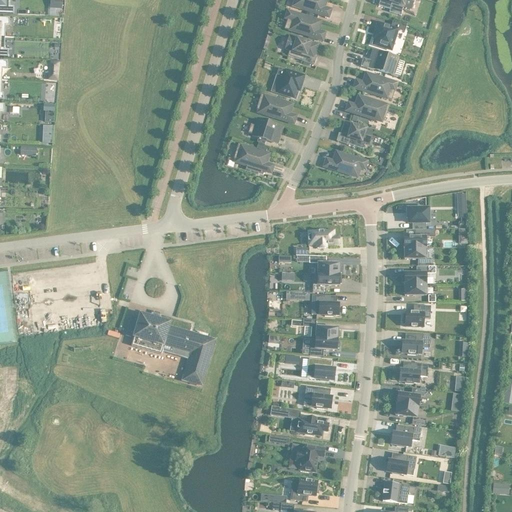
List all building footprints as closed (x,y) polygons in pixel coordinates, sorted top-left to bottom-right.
[(0,0),(0,13),(13,14),(13,7),(9,7),(9,0),(0,0)] [(51,0),(51,8),(62,9),(62,0),(51,0)] [(295,0),(294,4),(305,8),(304,10),(318,15),(329,18),(331,10),(323,8),(324,5),(325,6),(326,0),(295,0)] [(386,0),(380,0),(379,6),(391,10),(390,13),(401,16),(404,7),(412,9),(414,0),(388,0),(388,1),(386,0)] [(304,10),(303,16),(317,20),(318,15),(304,10)] [(285,19),(288,20),(285,29),(323,41),(325,34),(311,29),(312,27),(315,27),(317,20),(303,16),(288,11),(285,19)] [(0,37),(5,38),(5,25),(9,26),(9,19),(0,18),(0,37)] [(376,39),(374,45),(391,51),(398,30),(405,33),(407,26),(393,21),(391,28),(378,24),(374,38),(376,39)] [(4,50),(5,38),(0,37),(0,56),(8,57),(8,50),(4,50)] [(285,49),(290,51),(288,56),(302,61),(302,62),(314,66),(316,58),(309,56),(313,44),(289,37),(285,49)] [(363,59),(361,66),(373,70),(393,76),(393,74),(400,76),(405,63),(398,61),(398,59),(378,52),(375,62),(363,59)] [(279,68),(277,76),(282,77),(277,93),(294,98),(297,90),(299,91),(304,77),(279,68)] [(356,81),(354,89),(392,101),(397,83),(371,75),(369,82),(371,83),(370,85),(356,81)] [(271,114),(270,117),(294,124),(296,117),(288,114),(289,112),(290,112),(292,105),(261,95),(257,110),(271,114)] [(346,111),(370,119),(371,116),(385,120),(390,106),(358,96),(356,103),(358,104),(357,106),(349,104),(346,111)] [(44,105),(44,112),(45,112),(45,122),(54,123),(54,106),(44,105)] [(256,127),(251,125),(248,133),(253,135),(252,136),(258,138),(267,141),(273,143),(278,126),(258,119),(256,127)] [(336,142),(348,145),(349,145),(363,149),(365,143),(369,145),(373,132),(350,125),(346,136),(339,134),(336,142)] [(234,159),(248,163),(246,170),(263,176),(264,172),(271,174),(273,166),(265,164),(266,161),(267,161),(270,154),(266,153),(256,150),(238,145),(234,159)] [(339,161),(341,161),(340,164),(326,160),(324,167),(357,178),(360,168),(365,170),(367,162),(341,154),(339,161)] [(465,195),(457,195),(458,217),(466,217),(465,195)] [(428,210),(408,210),(408,219),(409,219),(409,224),(413,224),(413,230),(425,230),(425,224),(428,224),(428,210)] [(467,230),(459,230),(459,245),(467,245),(467,230)] [(317,232),(309,233),(309,246),(317,245),(317,249),(326,249),(326,245),(339,245),(339,237),(334,237),(334,232),(325,232),(325,231),(317,231),(317,232)] [(404,249),(426,249),(426,238),(404,238),(404,241),(402,241),(402,247),(404,247),(404,249)] [(418,267),(431,267),(431,259),(426,260),(426,249),(404,249),(404,251),(402,251),(403,258),(405,258),(405,260),(418,260),(418,267)] [(313,275),(339,276),(340,275),(339,275),(339,273),(341,273),(341,267),(339,267),(339,264),(326,264),(318,264),(318,275),(313,275)] [(404,286),(405,286),(426,286),(426,274),(436,274),(436,267),(431,267),(418,267),(418,274),(404,274),(404,277),(402,277),(402,283),(404,283),(404,286)] [(339,278),(339,276),(313,275),(313,293),(326,293),(326,287),(339,287),(339,284),(341,284),(341,278),(339,278)] [(426,286),(405,286),(405,288),(403,288),(403,294),(405,294),(405,297),(415,296),(426,296),(426,286)] [(312,296),(311,315),(325,316),(325,317),(333,317),(333,316),(339,316),(339,309),(336,309),(337,297),(312,296)] [(405,327),(423,328),(424,319),(430,319),(431,307),(417,306),(417,313),(406,313),(406,315),(404,315),(403,325),(405,325),(405,327)] [(133,317),(127,336),(134,338),(131,346),(161,355),(162,351),(189,359),(183,381),(202,386),(214,344),(193,338),(194,334),(169,327),(170,323),(159,320),(160,318),(152,316),(152,318),(141,315),(139,318),(133,317)] [(311,338),(337,340),(337,338),(339,338),(340,332),(338,332),(338,329),(316,328),(316,321),(303,320),(303,321),(303,327),(312,328),(311,338)] [(402,342),(402,354),(407,354),(407,356),(416,356),(416,355),(421,355),(422,348),(429,349),(430,337),(405,335),(405,342),(402,342)] [(337,343),(337,340),(311,338),(310,357),(323,358),(323,350),(337,351),(337,349),(339,349),(339,343),(337,343)] [(333,362),(309,359),(307,379),(320,380),(320,381),(328,382),(328,381),(334,381),(335,374),(335,371),(335,369),(334,369),(333,369),(333,362)] [(400,375),(399,382),(405,383),(405,384),(413,385),(413,383),(419,384),(419,377),(427,378),(428,366),(404,363),(403,370),(401,370),(400,370),(400,372),(400,375)] [(317,408),(317,409),(325,410),(325,409),(331,410),(331,402),(329,402),(330,390),(306,387),(304,406),(317,408)] [(397,405),(418,408),(420,397),(424,398),(425,391),(412,389),(411,396),(398,394),(398,397),(396,396),(395,402),(397,403),(397,405)] [(511,395),(504,395),(503,404),(511,405),(511,401),(511,395)] [(418,408),(397,405),(397,406),(397,407),(395,407),(394,413),(396,413),(396,416),(417,419),(418,408)] [(288,409),(286,418),(292,419),(299,420),(300,411),(288,409)] [(299,420),(297,433),(305,434),(305,436),(313,437),(313,436),(322,437),(322,431),(327,432),(328,425),(315,423),(316,419),(308,418),(307,421),(299,420)] [(393,432),(391,445),(397,446),(397,447),(405,448),(405,447),(411,448),(412,441),(419,442),(421,430),(397,426),(396,432),(393,432)] [(324,450),(303,446),(302,454),(297,454),(296,462),(300,463),(299,471),(300,471),(300,472),(309,474),(310,472),(315,473),(317,464),(318,457),(323,458),(324,450)] [(389,460),(388,462),(388,465),(386,472),(392,473),(392,475),(400,476),(400,475),(406,476),(407,469),(414,470),(417,458),(392,454),(391,461),(389,460)] [(445,472),(443,484),(449,485),(450,485),(452,474),(451,473),(445,472)] [(293,481),(290,501),(304,502),(304,495),(316,497),(316,494),(318,495),(319,485),(317,485),(317,482),(299,480),(299,481),(293,481)] [(385,483),(383,502),(407,505),(409,486),(385,483)] [(509,486),(493,485),(493,493),(508,493),(509,486)]
